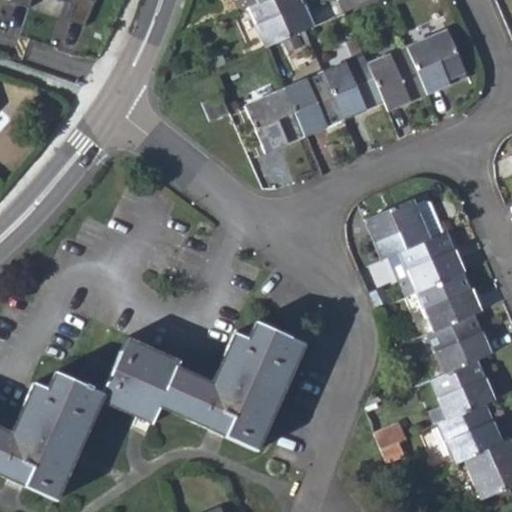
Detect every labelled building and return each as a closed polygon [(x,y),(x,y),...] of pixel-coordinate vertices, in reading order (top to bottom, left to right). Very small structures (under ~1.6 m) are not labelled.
[(85,27),(94,0),(9,0),(9,1),(29,8),(31,0),(60,0),(70,3),(65,20),(85,27)] [(237,0),(242,10),(247,7),(264,0),(237,0)] [(312,27),(300,0),(264,0),(247,7),(265,48),(304,31),(312,27)] [(446,31),(407,48),(426,93),(465,76),(446,31)] [(407,48),(366,65),(382,102),(386,110),(426,93),(407,48)] [(342,119),(382,102),(366,65),(362,55),(322,72),(342,119)] [(302,136),(342,119),(322,72),(283,90),(302,136)] [(263,152),(302,136),(283,90),(244,106),(263,152)] [(209,121),(228,113),(220,94),(201,103),(209,121)] [(381,259),(400,251),(440,233),(428,202),(422,199),(411,204),(409,198),(364,219),(381,259)] [(400,251),(404,260),(417,291),(462,271),(444,231),(440,233),(400,251)] [(393,265),(405,295),(417,291),(404,260),(393,265)] [(479,311),(462,271),(417,291),(434,331),(473,314),(479,311)] [(426,334),(443,374),(476,360),(490,354),(473,314),(434,331),(426,334)] [(0,471),(24,483),(23,485),(51,498),(97,399),(149,422),(157,404),(223,432),(222,434),(255,447),(300,344),(254,324),(246,339),(233,334),(211,383),(174,366),(175,362),(126,340),(112,367),(88,356),(76,382),(53,373),(46,389),(33,384),(10,433),(0,428),(0,471)] [(429,380),(447,420),(484,404),(493,400),(476,360),(443,374),(429,380)] [(501,442),(484,404),(447,420),(437,424),(454,463),(464,459),(501,442)] [(401,421),(374,433),(380,449),(399,441),(408,437),(401,421)] [(511,443),(510,439),(501,442),(464,459),(481,498),(511,484),(511,443)] [(404,454),(399,441),(380,449),(386,462),(404,454)]
